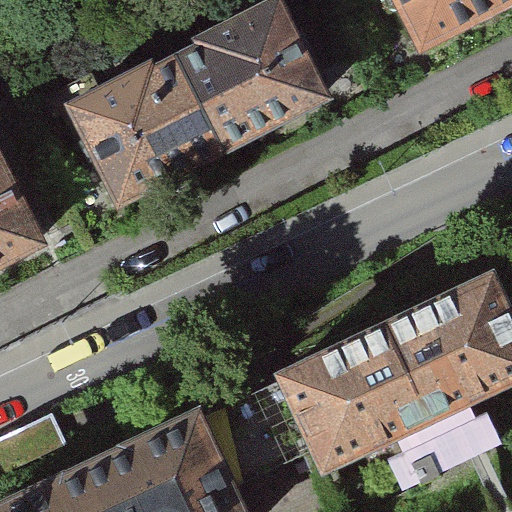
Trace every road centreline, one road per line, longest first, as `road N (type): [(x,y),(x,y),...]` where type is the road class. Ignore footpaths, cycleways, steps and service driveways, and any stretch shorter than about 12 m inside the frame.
road 1 (residential): [(0,317),(511,55)]
road 2 (residential): [(0,407),(511,167)]
